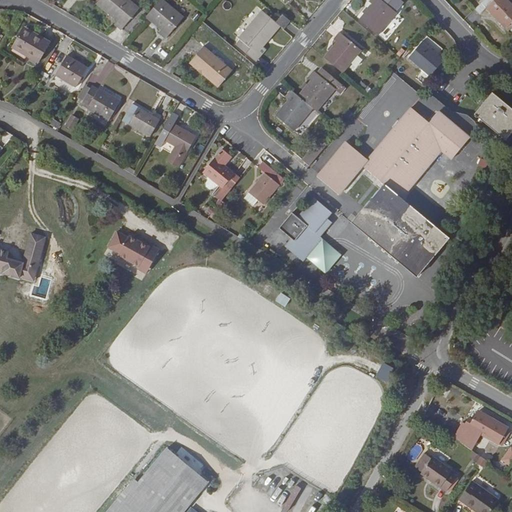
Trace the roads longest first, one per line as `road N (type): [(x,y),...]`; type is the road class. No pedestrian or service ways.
road 1 (unclassified): [(42,137),(436,362)]
road 2 (residential): [(19,0),(230,115)]
road 3 (residential): [(436,362),(355,511)]
road 4 (residential): [(511,220),(436,362)]
road 5 (residential): [(336,0),(249,106)]
